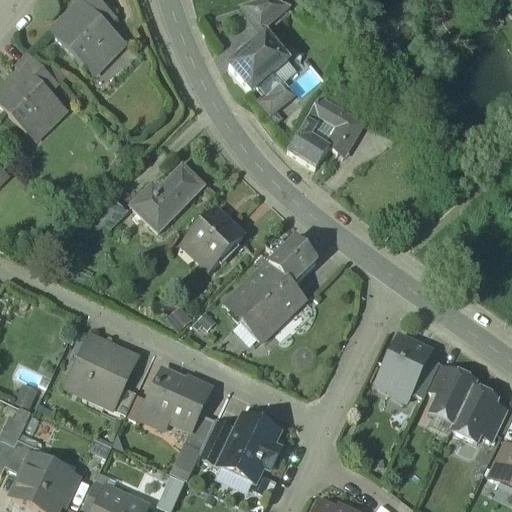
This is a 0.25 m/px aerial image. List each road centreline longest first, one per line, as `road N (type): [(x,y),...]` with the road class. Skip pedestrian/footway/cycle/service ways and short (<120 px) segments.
road 1 (residential): [(395,278),(295,200),(247,148),(199,87),(170,0)]
road 2 (residential): [(0,270),(324,429)]
road 3 (residential): [(395,278),(324,429)]
road 4 (residential): [(511,365),(395,278)]
